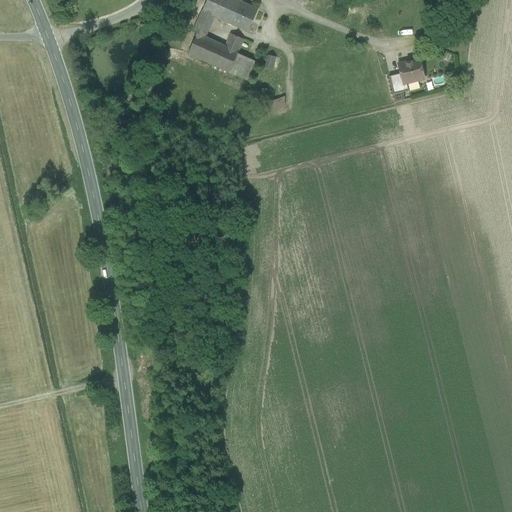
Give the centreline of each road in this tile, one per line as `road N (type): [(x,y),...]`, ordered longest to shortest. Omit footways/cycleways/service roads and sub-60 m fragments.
road 1 (secondary): [(141,511),(90,177),(47,37)]
road 2 (track): [(124,380),(0,406)]
